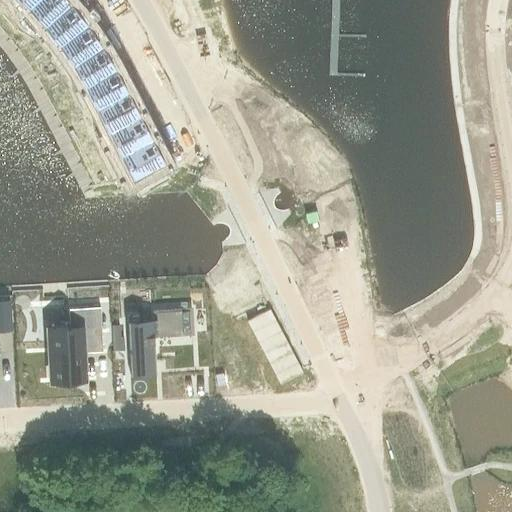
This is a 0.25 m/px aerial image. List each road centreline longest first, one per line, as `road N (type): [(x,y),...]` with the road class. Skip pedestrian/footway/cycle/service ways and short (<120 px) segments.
road 1 (residential): [(337,396),(212,130),(137,0)]
road 2 (residential): [(0,421),(337,396)]
road 3 (unclassified): [(511,254),(495,290),(469,316),(337,396)]
road 4 (unclassified): [(501,0),(492,45),(495,120),(511,169)]
road 5 (unclassified): [(374,511),(337,396)]
